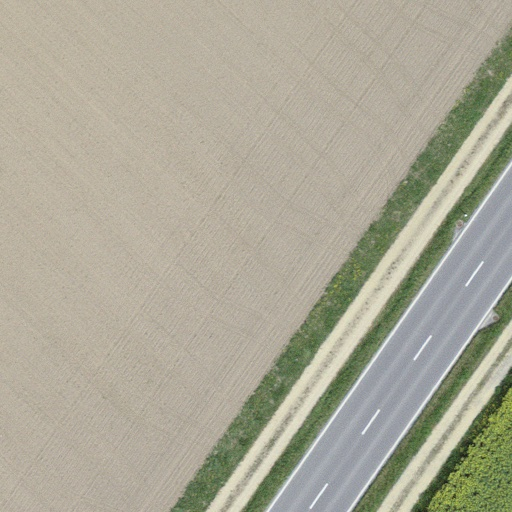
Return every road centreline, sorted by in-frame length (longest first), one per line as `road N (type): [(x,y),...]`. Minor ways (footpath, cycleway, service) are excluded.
road 1 (track): [(511,94),(220,511)]
road 2 (secondary): [(306,511),(511,218)]
road 3 (track): [(511,342),(393,511)]
